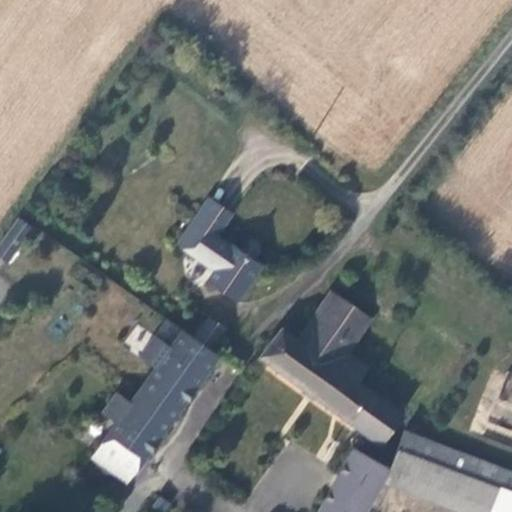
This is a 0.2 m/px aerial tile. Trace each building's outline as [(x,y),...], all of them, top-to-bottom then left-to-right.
[(0,226),(0,247),(5,251),(30,215),(16,205),(0,226)] [(175,234),(213,259),(228,237),(190,212),(175,234)] [(239,241),(229,235),(228,237),(213,259),(206,269),(235,287),(244,274),(259,253),(253,249),(257,246),(260,241),(260,235),(257,230),(252,227),(246,228),(242,231),(239,236),(239,241)] [(376,434),(399,404),(355,372),(365,358),(347,342),(369,308),(329,283),(298,331),(281,318),(260,347),(376,434)] [(169,337),(153,325),(137,346),(153,358),(128,391),(113,380),(98,401),(113,412),(88,445),(96,450),(112,428),(139,446),(141,443),(133,438),(142,426),(150,432),(185,386),(173,378),(182,366),(193,375),(217,344),(208,337),(221,318),(207,307),(193,327),(182,320),(169,337)] [(193,375),(182,366),(173,378),(185,386),(193,375)] [(511,378),(506,377),(497,408),(511,411),(511,378)] [(511,465),(399,422),(385,459),(511,505),(511,465)] [(150,432),(142,426),(133,438),(141,443),(150,432)] [(139,446),(112,428),(96,450),(122,467),(139,446)] [(353,439),(312,511),(357,511),(385,459),(353,439)]
